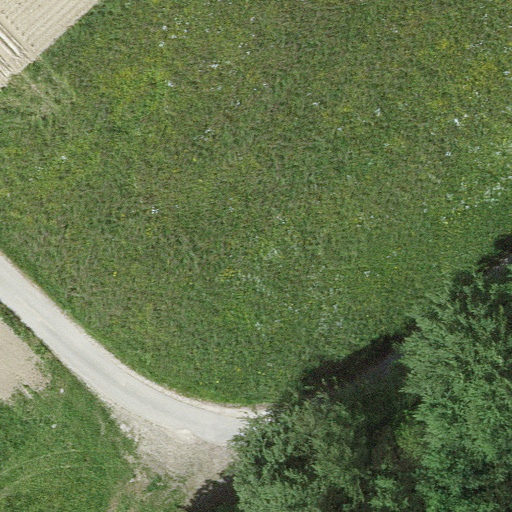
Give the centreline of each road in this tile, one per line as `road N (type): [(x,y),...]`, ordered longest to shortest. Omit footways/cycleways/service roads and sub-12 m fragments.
road 1 (unclassified): [(511,274),(349,403),(309,425),(257,434),(136,397),(0,277)]
road 2 (motorway): [(0,448),(511,158)]
road 3 (track): [(309,425),(216,511)]
